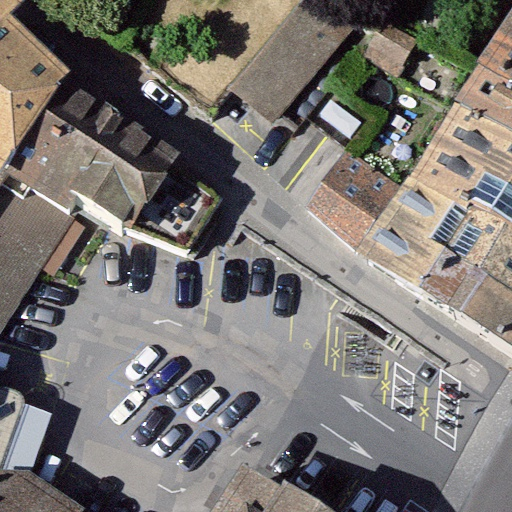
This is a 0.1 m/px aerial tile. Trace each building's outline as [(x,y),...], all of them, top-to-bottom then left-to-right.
[(0,0),(0,336),(76,219),(137,240),(191,261),(219,212),(175,177),(75,92),(15,31),(25,19),(7,0),(0,0)] [(375,9),(364,0),(308,0),(233,88),(276,124),(375,9)] [(511,48),(369,257),(511,349),(511,48)] [(0,511),(71,511),(6,467),(26,401),(0,392),(0,511)] [(296,511),(249,481),(228,511),(296,511)]
